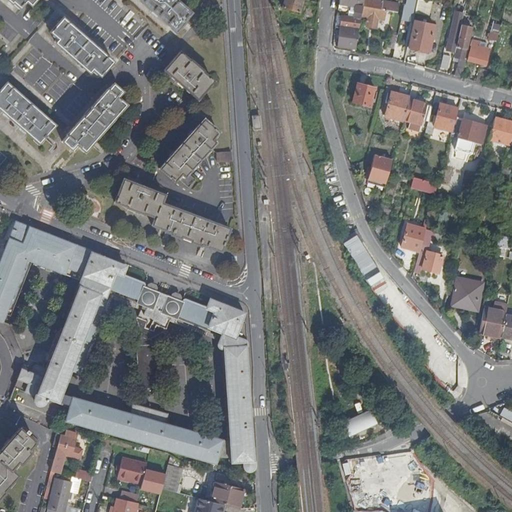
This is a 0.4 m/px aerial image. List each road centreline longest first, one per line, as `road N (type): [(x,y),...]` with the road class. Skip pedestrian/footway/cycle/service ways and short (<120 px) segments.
road 1 (residential): [(321,58),(338,156),(369,241),(482,382)]
road 2 (residential): [(10,200),(97,172),(128,151),(143,120),(144,61),(88,6),(65,0)]
road 3 (residential): [(255,298),(233,0)]
road 4 (residential): [(10,200),(255,298)]
road 5 (residential): [(482,382),(457,412),(384,446),(264,462)]
road 6 (residential): [(321,58),(511,103)]
road 7 (residential): [(264,462),(255,298)]
